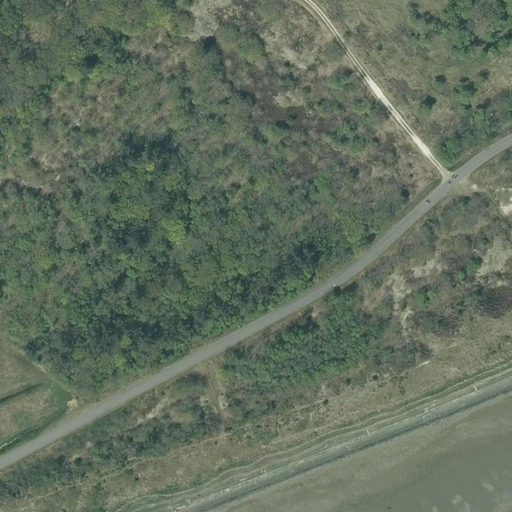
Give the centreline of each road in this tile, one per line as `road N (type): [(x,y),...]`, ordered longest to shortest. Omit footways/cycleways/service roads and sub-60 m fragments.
road 1 (unclassified): [(0,462),(334,282),(470,165),(511,139)]
road 2 (track): [(304,0),(450,182)]
